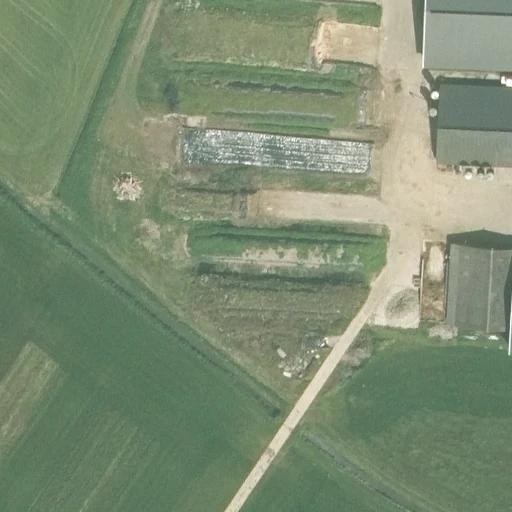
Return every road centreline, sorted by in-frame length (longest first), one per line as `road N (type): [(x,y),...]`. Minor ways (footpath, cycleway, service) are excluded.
road 1 (unknown): [(372,192),(404,0)]
road 2 (unknown): [(372,192),(369,274),(330,336)]
road 3 (unknown): [(511,227),(372,192)]
